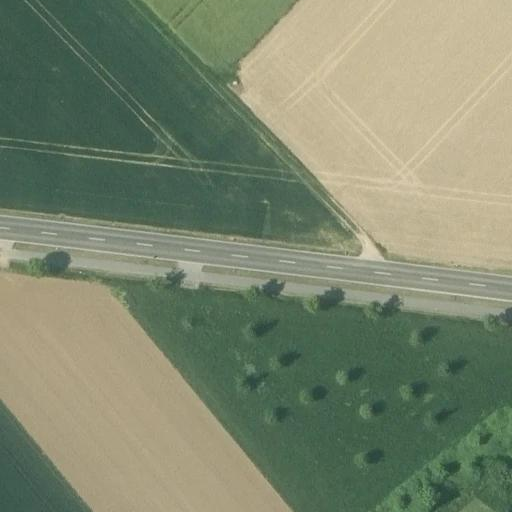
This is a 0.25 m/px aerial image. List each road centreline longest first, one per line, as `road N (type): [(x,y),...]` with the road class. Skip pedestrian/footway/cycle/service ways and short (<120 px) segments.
road 1 (secondary): [(0,229),(511,291)]
road 2 (track): [(376,298),(374,255),(355,228),(133,0)]
